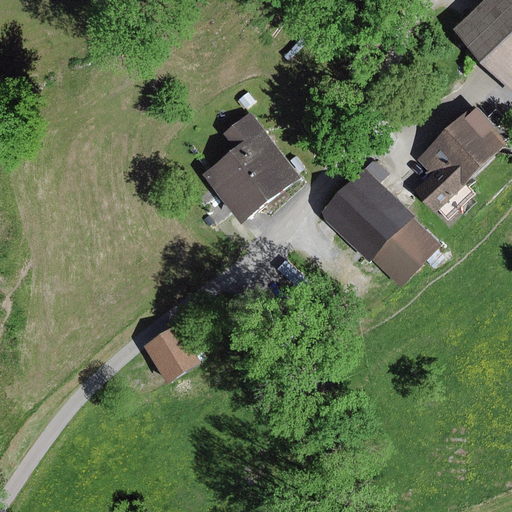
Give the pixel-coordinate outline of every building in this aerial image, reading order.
[(511,0),(494,0),(465,27),(511,78),(511,0)] [(511,135),(484,105),(424,160),(438,176),(422,191),(451,222),(482,193),(475,185),(511,151),(511,135)] [(243,151),(214,174),(254,223),(310,177),(257,111),(229,134),(243,151)] [(392,176),(377,162),(328,214),(408,289),(450,245),(385,183),(392,176)] [(291,262),(283,271),(310,293),(317,285),(291,262)] [(188,328),(154,348),(178,386),(212,365),(188,328)]
